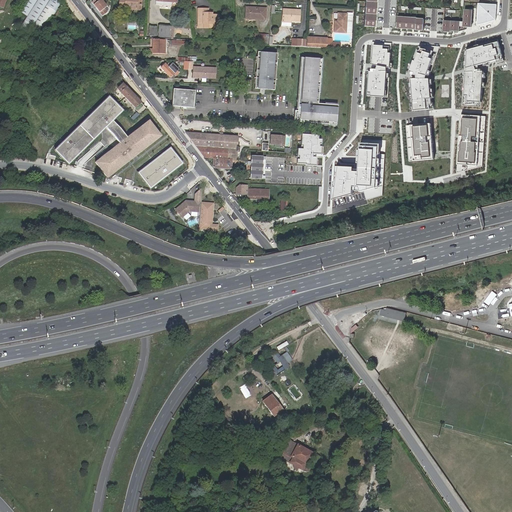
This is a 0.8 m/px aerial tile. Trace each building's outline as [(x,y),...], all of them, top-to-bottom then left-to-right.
[(27,16),(19,28),(28,34),(31,30),(40,36),(60,3),(54,0),(25,0),(19,11),(27,16)] [(100,0),(95,0),(92,3),(102,16),(106,13),(103,10),(106,7),(100,0)] [(119,0),(119,8),(125,8),(125,7),(136,8),(137,3),(141,4),(141,0),(119,0)] [(376,0),(365,0),(364,27),(375,28),(376,0)] [(497,4),(478,3),(477,23),(496,19),(497,4)] [(437,30),(439,8),(428,7),(428,12),(433,13),(432,29),(437,30)] [(464,20),(444,19),(443,31),(459,32),(460,26),(471,26),(473,8),(465,7),(464,20)] [(255,18),(255,19),(265,20),(266,9),(246,8),(245,17),(255,18)] [(208,15),(208,13),(203,13),(203,9),(198,9),(198,27),(208,27),(208,23),(218,24),(218,15),(212,15),(208,15)] [(289,21),(290,21),(299,21),(300,11),(283,10),(282,20),(289,21)] [(337,25),(334,25),(334,33),(345,34),(346,15),(338,15),(337,23),(337,25)] [(424,19),(397,17),(396,29),(423,31),(424,19)] [(158,25),(152,25),(150,25),(149,33),(158,33),(158,25)] [(159,33),(172,34),(173,26),(160,25),(159,33)] [(255,34),(254,42),(264,43),(264,35),(255,34)] [(254,42),(254,44),(267,45),(268,35),(264,35),(264,43),(254,42)] [(327,39),(307,38),(307,48),(326,49),(327,39)] [(164,43),(164,40),(159,40),(159,39),(153,39),(153,49),(153,53),(164,54),(164,46),(166,46),(166,43),(164,43)] [(331,40),(327,39),(326,49),(340,50),(340,44),(331,43),(331,40)] [(503,61),(497,40),(465,49),(461,106),(484,108),(486,66),(503,61)] [(391,45),(372,44),(370,65),(375,66),(375,69),(370,69),(370,71),(368,71),(367,92),(370,92),(370,96),(384,97),(386,67),(389,67),(391,45)] [(439,47),(416,45),(408,70),(412,112),(435,110),(431,70),(439,47)] [(279,54),(259,52),(255,90),(276,91),(279,54)] [(325,59),(302,57),(296,108),(293,107),(292,123),(338,127),(341,105),(321,104),(325,59)] [(161,68),(170,78),(174,75),(175,77),(179,73),(177,71),(178,70),(172,64),(168,67),(164,64),(161,68)] [(216,68),(193,67),(192,78),(215,79),(216,68)] [(120,93),(135,108),(141,102),(126,87),(125,87),(122,84),(117,89),(120,92),(120,93)] [(197,91),(174,89),(173,108),(195,109),(197,91)] [(119,144),(95,162),(110,179),(163,136),(150,120),(128,138),(114,122),(126,112),(111,96),(57,150),(70,164),(107,128),(119,144)] [(485,117),(460,115),(457,173),(482,167),(485,117)] [(429,118),(406,120),(409,162),(434,160),(431,124),(430,124),(429,118)] [(231,160),(235,160),(235,153),(237,153),(238,153),(238,148),(237,147),(235,147),(236,136),(185,132),(205,158),(213,159),(231,160)] [(318,135),(301,134),(300,148),(297,148),(296,164),(316,165),(318,135)] [(283,137),(271,136),(271,145),(282,146),(283,137)] [(379,143),(358,142),(357,167),(334,166),(332,199),(365,190),(367,199),(384,194),(386,154),(379,153),(379,143)] [(184,163),(172,148),(139,173),(152,188),(184,163)] [(271,152),(270,160),(291,162),(292,153),(271,152)] [(264,156),(252,155),(251,178),(263,178),(264,156)] [(213,159),(212,166),(213,168),(230,169),(231,166),(231,160),(213,159)] [(237,185),(236,193),(236,194),(245,195),(245,185),(237,185)] [(269,190),(256,189),(256,193),(247,193),(247,199),(269,200),(269,193),(269,190)] [(199,202),(185,202),(175,209),(181,217),(188,212),(199,212),(199,202)] [(213,203),(201,202),(199,229),(218,230),(218,225),(212,224),(213,203)] [(494,298),(489,295),(486,301),(491,304),(494,298)] [(386,315),(405,320),(406,313),(388,308),(386,315)] [(269,368),(275,376),(287,367),(280,356),(277,357),(274,352),(270,355),(276,363),(269,368)] [(271,379),(275,376),(269,368),(265,371),(271,379)] [(281,408),(272,393),(263,398),(272,414),(281,408)] [(305,464),(312,453),(290,439),(284,449),(283,448),(282,449),(283,450),(279,456),(292,464),(292,467),(294,469),(297,468),(301,470),(305,472),(307,471),(308,468),(307,465),(305,464)]
